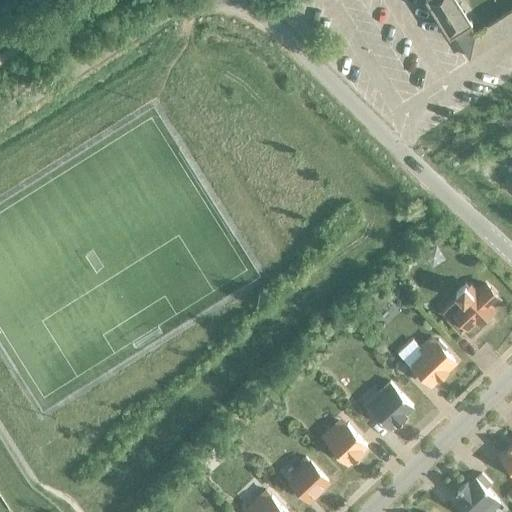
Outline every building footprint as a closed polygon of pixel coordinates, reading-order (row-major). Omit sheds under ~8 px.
[(511,0),(425,0),(449,38),(455,34),(469,57),(511,29),(511,0)] [(461,321),(455,326),(462,333),(467,328),(476,319),(479,322),(492,310),(489,307),(498,298),(494,293),(490,289),(485,284),(476,293),(470,286),(468,288),(465,285),(455,293),(459,297),(457,299),(463,305),(454,314),(461,321)] [(413,364),(409,368),(414,374),(419,370),(431,383),(454,362),(443,350),(446,348),(438,340),(436,342),(432,338),(421,348),(425,353),(413,364)] [(382,397),(371,408),(376,414),(389,428),(398,420),(400,422),(408,414),(406,412),(412,406),(394,386),(389,382),(378,392),(382,397)] [(371,408),(366,412),(372,418),(376,414),(371,408)] [(328,448),(336,457),(339,455),(346,463),(351,458),(353,460),(363,451),(361,449),(366,445),(347,424),(333,437),(328,432),(323,436),(328,442),(327,443),(330,446),(328,448)] [(511,448),(502,458),(511,468),(511,473),(510,475),(511,477),(511,448)] [(303,467),(290,480),(309,499),(328,481),(309,461),(309,462),(305,457),(299,463),(303,467)] [(490,511),(501,500),(488,486),(493,482),(483,472),(479,476),(478,476),(470,484),(468,482),(459,490),(461,492),(455,498),(468,511),(479,511),(486,507),(490,511)] [(251,504),(247,508),(250,511),(286,511),(271,495),(256,509),(251,504)]
